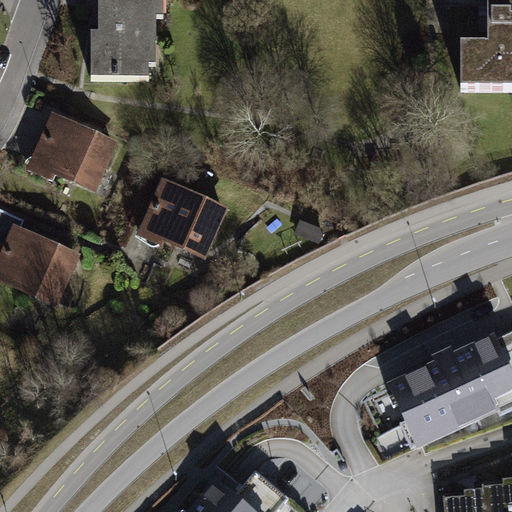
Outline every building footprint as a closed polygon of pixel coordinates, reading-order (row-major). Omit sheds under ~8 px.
[(100,0),(101,73),(174,73),(173,0),(100,0)] [(511,0),(473,0),(474,2),(498,3),(497,58),(467,58),(466,103),(511,104),(511,0)] [(118,144),(52,116),(26,176),(92,204),(118,144)] [(225,209),(166,186),(144,242),(203,265),(225,209)] [(81,264),(12,234),(0,260),(0,281),(61,309),(81,264)] [(393,391),(419,451),(511,409),(511,368),(500,343),(393,391)] [(272,511),(226,473),(193,511),(272,511)] [(490,511),(511,511),(511,494),(489,497),(490,504),(490,511)]
